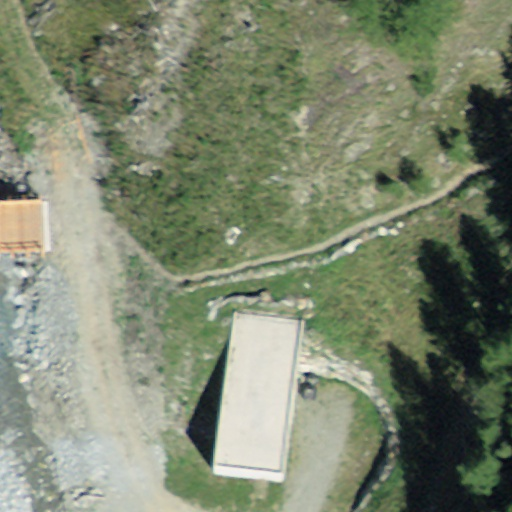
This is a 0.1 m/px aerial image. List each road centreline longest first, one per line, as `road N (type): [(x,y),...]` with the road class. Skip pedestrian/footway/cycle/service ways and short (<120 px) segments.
road 1 (track): [(68,221),(148,494),(160,511)]
road 2 (track): [(7,0),(68,221)]
